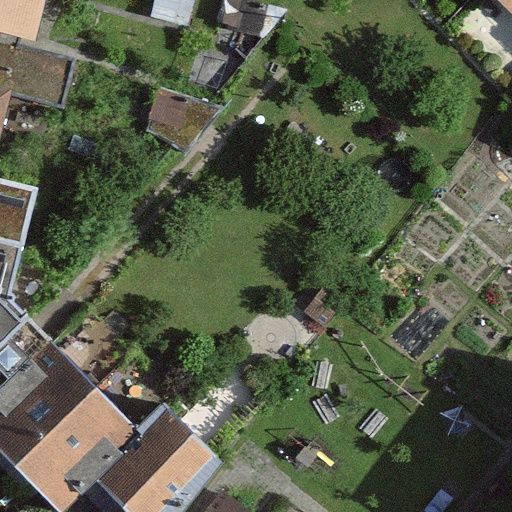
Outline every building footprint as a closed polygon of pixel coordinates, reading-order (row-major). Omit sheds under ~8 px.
[(0,0),(0,27),(22,33),(35,36),(43,0),(0,0)] [(273,3),(242,0),(240,0),(236,33),(269,37),(273,3)] [(0,27),(0,121),(8,90),(62,103),(72,59),(18,47),(22,33),(0,27)] [(200,101),(164,91),(155,121),(191,132),(200,101)] [(0,242),(20,247),(34,189),(0,181),(0,242)] [(0,242),(0,450),(60,509),(91,477),(128,511),(177,511),(219,461),(159,402),(134,430),(5,297),(20,247),(0,242)]
